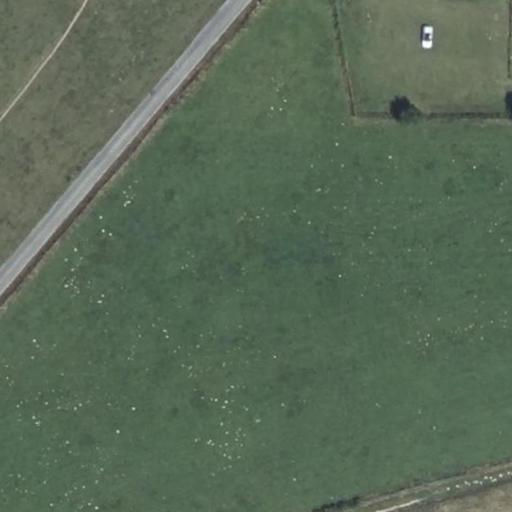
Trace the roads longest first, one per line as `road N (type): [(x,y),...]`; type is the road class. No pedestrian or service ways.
road 1 (unclassified): [(231,0),(0,285)]
road 2 (track): [(352,511),(511,464)]
